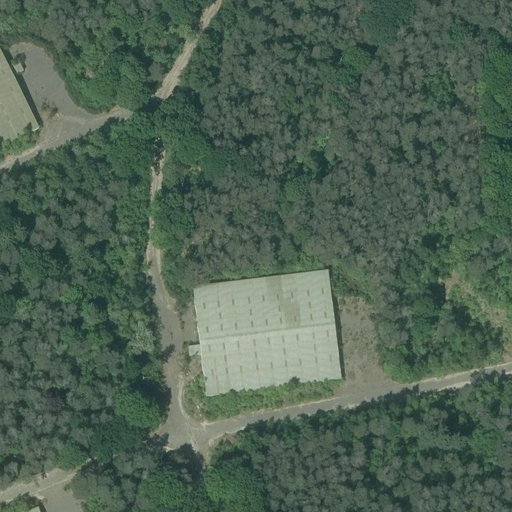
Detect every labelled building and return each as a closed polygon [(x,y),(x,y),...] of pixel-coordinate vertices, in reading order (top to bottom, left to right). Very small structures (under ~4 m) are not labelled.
[(88,53),(107,18),(74,0),(48,0),(35,24),(88,53)] [(0,149),(38,131),(12,78),(23,73),(19,65),(8,70),(0,53),(0,149)] [(468,270),(435,247),(400,297),(433,319),(468,270)] [(327,273),(192,289),(199,347),(187,349),(189,358),(200,356),(206,398),(340,382),(330,298),(327,273)] [(163,464),(149,466),(150,472),(164,470),(163,464)]
